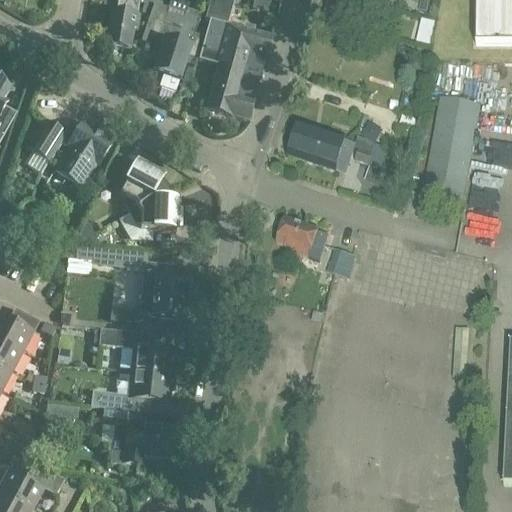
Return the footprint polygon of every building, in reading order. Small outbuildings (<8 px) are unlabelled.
[(118,52),(127,53),(129,54),(133,34),(136,34),(138,21),(136,20),(139,2),(126,0),(118,0),(116,17),(111,16),(105,49),(108,50),(109,53),(116,54),(118,52)] [(143,7),(141,15),(148,17),(154,0),(142,0),(140,6),(143,7)] [(205,113),(229,120),(247,124),(252,107),(264,60),(265,60),(271,41),(251,36),(252,32),(244,30),(243,34),(226,29),(233,4),(217,0),(211,0),(205,25),(209,26),(198,64),(217,69),(205,113)] [(327,14),(327,16),(345,21),(345,22),(384,32),(392,0),(330,0),(330,2),(327,4),(325,11),(327,14)] [(511,0),(476,0),(476,48),(511,48),(511,0)] [(153,76),(179,84),(186,60),(195,63),(198,44),(192,42),(200,16),(187,12),(188,6),(172,1),(168,13),(152,8),(144,32),(159,37),(157,42),(163,44),(153,76)] [(500,120),(498,80),(488,80),(489,121),(500,120)] [(7,95),(0,90),(0,144),(13,122),(1,116),(5,110),(0,107),(7,95)] [(463,201),(479,107),(440,100),(423,194),(463,201)] [(27,153),(35,158),(27,169),(41,177),(48,166),(49,167),(66,139),(44,125),(27,153)] [(96,169),(98,171),(114,146),(84,126),(52,174),(80,193),(96,169)] [(353,150),(354,147),(344,143),(345,141),(298,126),(288,159),(333,174),(334,172),(344,175),(353,150)] [(354,147),(353,150),(357,151),(354,163),(368,167),(374,147),(375,145),(356,139),(354,147)] [(374,147),(368,167),(383,172),(389,152),(374,147)] [(161,190),(158,189),(162,182),(135,168),(118,199),(124,203),(123,206),(129,217),(166,195),(166,194),(165,195),(163,193),(161,190)] [(175,205),(168,205),(167,202),(167,199),(166,196),(167,196),(166,195),(129,217),(135,227),(139,227),(138,234),(174,236),(175,205)] [(301,262),(302,258),(307,260),(311,248),(322,252),(327,237),(316,234),(317,231),(284,220),(275,246),(291,251),(288,258),(301,262)] [(79,240),(81,244),(93,237),(86,224),(79,240)] [(84,249),(101,250),(93,237),(81,244),(84,249)] [(121,254),(77,250),(75,264),(90,266),(89,269),(119,271),(143,274),(138,318),(151,319),(151,321),(182,324),(185,303),(186,303),(189,285),(174,283),(177,257),(145,257),(121,254)] [(334,251),(327,275),(338,278),(338,277),(349,281),(356,259),(334,251)] [(44,255),(42,265),(55,267),(57,257),(44,255)] [(8,323),(0,318),(0,345),(22,357),(39,325),(14,312),(8,323)] [(456,330),(452,380),(466,381),(469,331),(456,330)] [(98,350),(115,351),(115,352),(127,353),(128,337),(100,334),(100,335),(94,335),(93,346),(99,347),(98,350)] [(22,357),(0,345),(0,371),(11,377),(22,357)] [(503,487),(511,487),(511,345),(510,345),(503,487)] [(171,354),(131,351),(129,376),(169,380),(169,378),(174,376),(174,366),(171,363),(171,354)] [(0,397),(11,377),(0,371),(0,397)] [(129,376),(127,402),(167,406),(168,397),(172,395),(173,385),(169,382),(169,380),(129,376)] [(102,412),(102,414),(121,416),(122,400),(123,398),(92,395),(90,411),(102,412)] [(55,419),(77,421),(78,412),(47,409),(45,423),(54,424),(55,419)] [(141,460),(171,463),(173,440),(158,438),(159,435),(144,434),(144,433),(137,433),(138,417),(121,416),(102,414),(101,429),(114,430),(111,456),(125,458),(124,468),(140,469),(141,460)] [(22,426),(18,433),(29,439),(33,432),(22,426)] [(29,439),(18,433),(15,440),(25,446),(29,439)] [(8,474),(0,488),(0,496),(28,511),(33,511),(43,493),(8,474)] [(56,499),(64,484),(55,479),(47,494),(56,499)] [(28,511),(0,496),(0,511),(28,511)]
